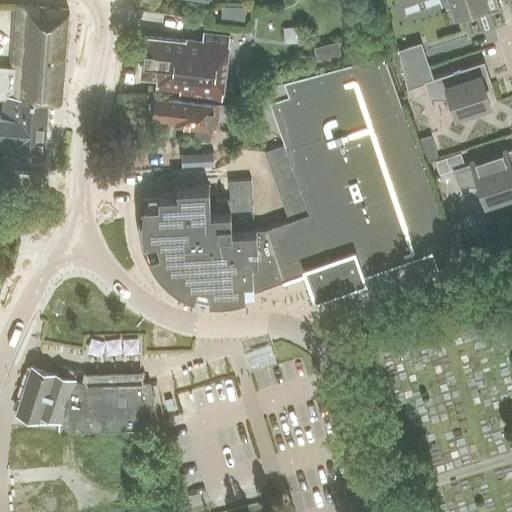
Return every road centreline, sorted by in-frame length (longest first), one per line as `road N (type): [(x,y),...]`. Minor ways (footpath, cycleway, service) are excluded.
road 1 (residential): [(293,329),(196,327),(161,317),(71,236)]
road 2 (tertiary): [(71,236),(111,0)]
road 3 (residential): [(293,329),(511,249)]
road 4 (residential): [(381,511),(325,355),(293,329)]
road 5 (tertiary): [(0,361),(71,236)]
